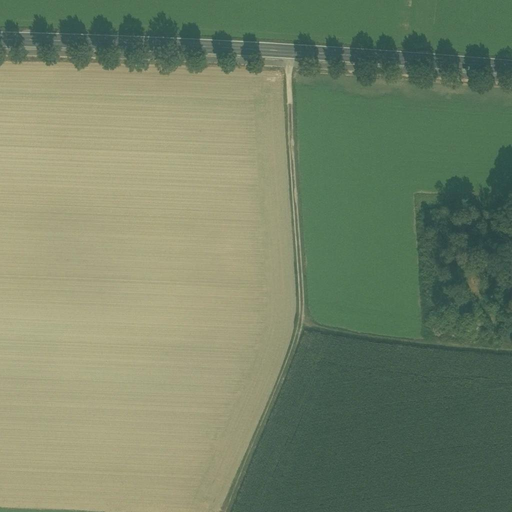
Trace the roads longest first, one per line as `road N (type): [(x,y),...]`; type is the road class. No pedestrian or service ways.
road 1 (tertiary): [(511,68),(0,39)]
road 2 (track): [(299,330),(286,51)]
road 3 (track): [(299,330),(511,350)]
road 4 (track): [(227,511),(299,330)]
